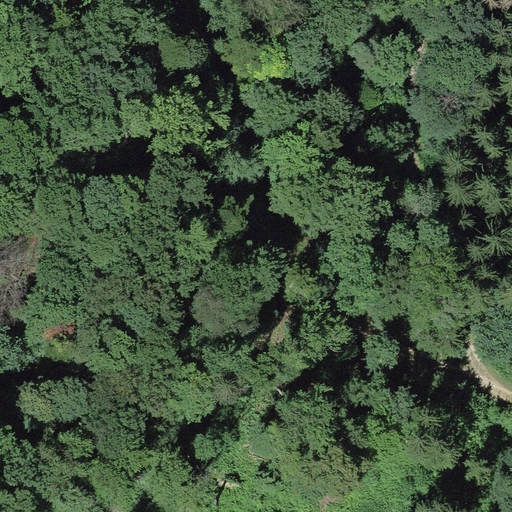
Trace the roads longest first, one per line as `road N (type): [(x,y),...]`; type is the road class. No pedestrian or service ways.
road 1 (track): [(489,382),(355,329),(282,253),(237,156),(196,0)]
road 2 (track): [(511,393),(489,382),(450,295),(400,138),(428,0)]
